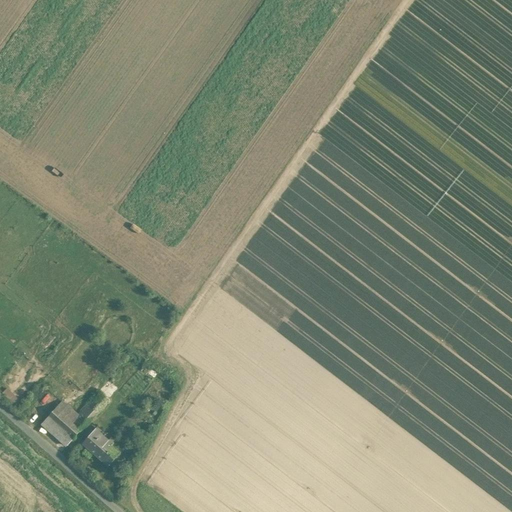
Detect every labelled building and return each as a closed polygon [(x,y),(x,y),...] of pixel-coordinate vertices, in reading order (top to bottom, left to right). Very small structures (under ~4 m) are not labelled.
[(16,405),(21,399),(8,387),(2,393),(16,405)] [(112,395),(102,387),(98,391),(108,400),(112,395)] [(98,391),(81,411),(82,412),(91,419),(108,400),(98,391)] [(78,417),(61,402),(56,408),(73,423),(78,417)] [(73,423),(56,408),(42,424),(67,446),(81,430),(73,423)] [(78,417),(73,423),(81,430),(91,419),(82,412),(78,417)] [(113,443),(96,428),(83,443),(109,466),(120,453),(111,446),(113,443)]
